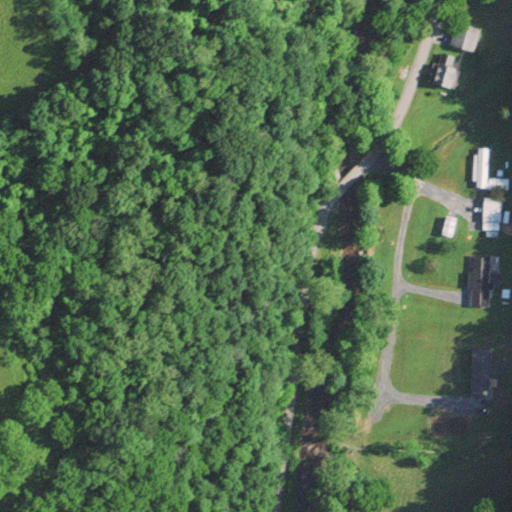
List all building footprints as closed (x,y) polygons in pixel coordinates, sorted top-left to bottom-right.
[(449,44),(457,20),(481,28),(473,53),(449,44)] [(433,62),(458,70),(453,88),(427,81),(433,62)] [(475,187),(477,148),(487,148),(485,187),(475,187)] [(487,188),(488,177),(508,178),(508,189),(487,188)] [(483,197),(501,198),(500,221),(483,221),(483,197)] [(473,272),(473,256),(490,256),(488,306),(471,305),(472,287),(467,287),(468,272),(473,272)]
